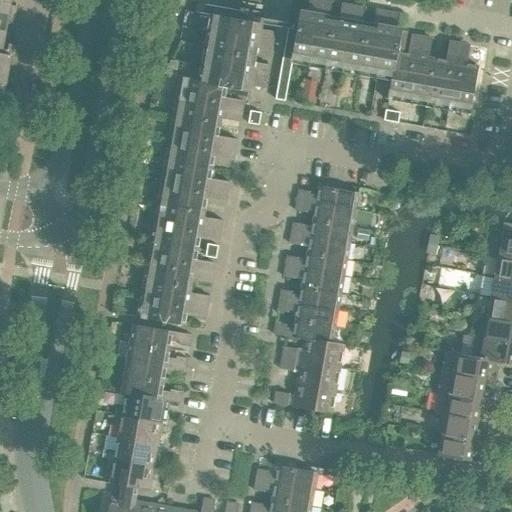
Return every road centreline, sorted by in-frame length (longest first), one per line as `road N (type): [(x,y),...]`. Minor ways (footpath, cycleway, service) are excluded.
road 1 (residential): [(226,428),(283,123),(505,162)]
road 2 (tertiary): [(65,224),(89,200),(124,0)]
road 3 (unclassified): [(35,414),(77,266),(65,224)]
road 4 (tertiary): [(91,0),(65,145),(42,179)]
road 5 (unclassified): [(27,237),(39,275),(35,414)]
road 6 (residential): [(369,456),(226,428)]
road 7 (residential): [(369,456),(511,483)]
road 8 (residential): [(13,135),(36,0)]
